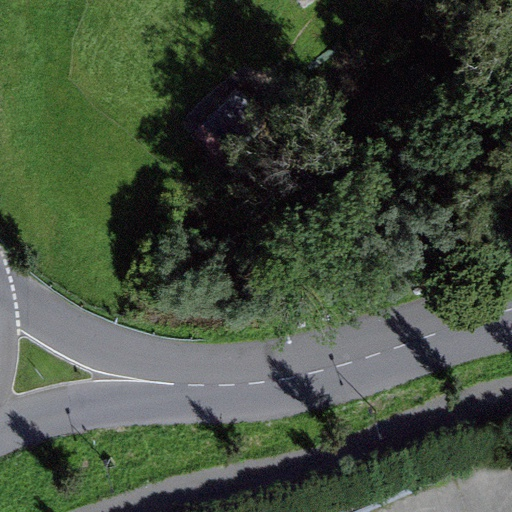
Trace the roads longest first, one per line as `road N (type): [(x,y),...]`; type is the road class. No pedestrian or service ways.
road 1 (unclassified): [(216,386),(335,370),(511,315)]
road 2 (unclassified): [(216,386),(140,365),(0,292)]
road 3 (unclassified): [(0,418),(216,386)]
